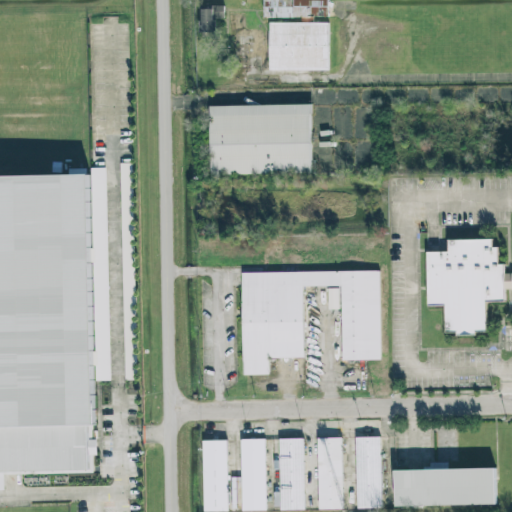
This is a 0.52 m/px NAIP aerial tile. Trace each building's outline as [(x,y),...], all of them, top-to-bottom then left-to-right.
[(460,0),(333,2),(335,68),(267,71),(266,0),(460,0)] [(225,19),(224,6),(214,6),(214,20),(225,19)] [(215,9),(202,9),(202,32),(215,32),(215,9)] [(211,110),(312,108),(314,173),(211,175),(211,110)] [(133,163),(121,163),(125,380),(137,380),(133,163)] [(0,180),(93,179),(99,475),(0,475),(0,180)] [(425,254),(449,254),(449,240),(501,240),(500,267),(511,266),(511,292),(502,292),(502,305),(488,305),(488,334),(446,334),(444,307),(427,308),(425,254)] [(243,276),(381,274),(383,364),(344,365),(343,289),(304,290),(307,360),(272,361),(273,379),(247,381),(243,276)] [(339,309),(339,289),(329,289),(329,310),(339,309)] [(357,440),(383,440),(384,510),(358,509),(357,440)] [(284,441),(308,441),(309,511),(284,511),(284,441)] [(318,442),(345,442),(346,511),(320,511),(318,442)] [(243,443),(268,443),(268,511),(244,511),(243,443)] [(203,444),(228,444),(229,511),(204,511),(203,444)] [(394,474),(498,473),(498,508),(394,507),(394,474)]
